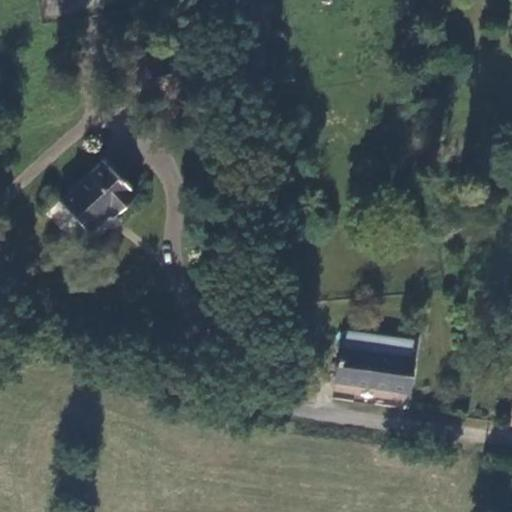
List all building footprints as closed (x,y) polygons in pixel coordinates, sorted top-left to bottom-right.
[(242,85),(259,82),(255,51),(231,55),(235,86),(242,85)] [(196,60),(156,68),(162,97),(202,89),(196,60)] [(264,117),(259,82),(242,85),(253,159),(264,158),(258,118),(264,117)] [(137,195),(103,161),(60,203),(90,234),(109,215),(113,219),(137,195)] [(290,328),(288,315),(267,317),(268,330),(290,328)] [(404,355),(407,335),(340,324),(332,374),(403,385),(408,355),(404,355)]
